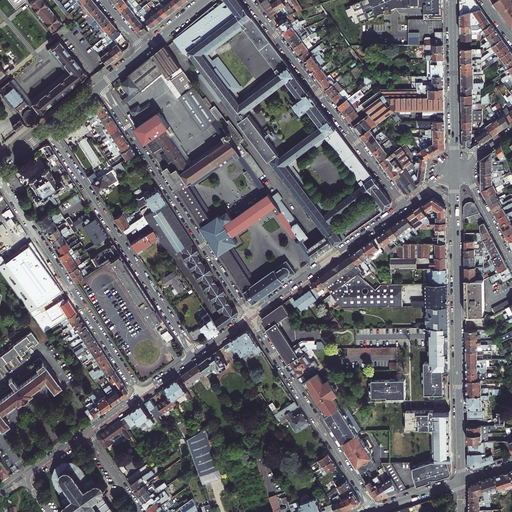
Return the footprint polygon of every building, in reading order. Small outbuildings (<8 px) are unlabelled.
[(37,14),(44,22),(43,22),(49,29),(52,32),(63,24),(60,20),(54,13),(54,14),(47,5),(48,5),(43,0),(32,0),(29,3),(31,7),(37,14)] [(82,9),(93,1),(92,0),(85,0),(79,5),(82,9)] [(127,0),(119,8),(122,12),(132,3),(131,1),(131,0),(127,0)] [(169,15),(177,9),(170,0),(169,2),(167,0),(163,0),(164,1),(162,2),(162,1),(159,3),(169,15)] [(181,6),(176,0),(169,0),(170,0),(177,9),(181,6)] [(244,8),(238,0),(225,0),(229,5),(227,7),(218,6),(215,8),(213,5),(176,34),(178,37),(175,39),(176,40),(181,47),(183,46),(187,51),(188,51),(189,52),(188,52),(203,71),(198,75),(219,102),(223,99),(240,121),(239,122),(269,162),(271,160),(322,228),(334,245),(335,246),(346,238),(333,221),(369,194),(371,192),(385,210),(391,205),(392,201),(380,186),(373,177),(372,177),(336,128),(329,119),(317,103),(315,100),(315,99),(311,94),(310,94),(309,91),(308,91),(295,76),(296,75),(289,66),(288,66),(252,17),(245,8),(244,8)] [(264,0),(261,3),(264,8),(270,4),(268,1),(267,0),(264,0)] [(277,0),(276,1),(281,9),(281,10),(282,9),(282,8),(286,6),(285,4),(283,1),(282,0),(277,0)] [(442,0),(364,0),(350,6),(351,7),(346,10),(349,17),(353,15),(356,24),(397,6),(424,6),(424,11),(424,20),(443,19),(443,10),(442,0)] [(460,18),(472,18),(474,18),(476,24),(478,24),(481,22),(487,17),(474,0),(460,0),(460,14),(460,18)] [(497,0),(492,4),(494,6),(498,9),(507,21),(508,20),(511,25),(511,2),(510,0),(497,0)] [(96,4),(93,1),(82,9),(86,13),(96,4)] [(276,12),(281,9),(276,1),(271,4),(276,12)] [(125,16),(137,6),(135,4),(134,5),(132,3),(122,12),(125,16)] [(169,15),(159,3),(155,6),(159,10),(165,18),(169,15)] [(89,17),(99,8),(96,4),(86,13),(89,17)] [(273,20),(278,18),(270,4),(264,8),(273,20)] [(128,19),(135,14),(137,12),(139,11),(137,8),(138,7),(137,6),(125,16),(128,19)] [(102,12),(99,8),(89,17),(92,21),(102,12)] [(161,21),(165,18),(159,10),(154,13),(161,21)] [(102,12),(92,21),(95,25),(106,16),(102,12)] [(157,24),(150,16),(147,13),(143,16),(145,19),(149,23),(153,28),(157,24)] [(157,24),(161,21),(154,13),(150,16),(157,24)] [(128,19),(132,24),(139,18),(135,14),(128,19)] [(276,24),(282,32),(299,21),(297,19),(291,23),(288,18),(289,17),(287,15),(285,16),(282,17),(283,19),(276,24)] [(106,16),(95,25),(97,27),(91,32),(92,33),(98,29),(109,20),(106,16)] [(478,24),(476,24),(473,24),(461,25),(461,32),(471,32),(471,38),(477,38),(477,39),(481,39),(481,38),(481,35),(481,34),(481,31),(492,23),(487,17),(481,22),(478,24)] [(135,27),(142,22),(139,18),(132,24),(135,27)] [(282,32),(286,37),(299,29),(297,27),(302,24),(305,22),(306,21),(305,19),(299,21),(282,32)] [(101,33),(112,24),(109,20),(98,29),(101,33)] [(138,32),(145,26),(142,22),(135,27),(138,32)] [(138,32),(141,35),(143,35),(153,28),(149,23),(147,24),(145,26),(138,32)] [(486,36),(496,29),(492,23),(481,31),(481,34),(481,35),(482,34),(485,37),(486,36)] [(115,28),(112,24),(101,33),(105,36),(115,28)] [(299,29),(286,37),(290,42),(301,34),(302,33),(301,31),(305,29),(305,28),(303,26),(299,29)] [(115,28),(105,36),(104,37),(106,40),(105,41),(106,42),(107,41),(110,38),(111,39),(112,39),(119,33),(115,28)] [(301,34),(290,42),(294,47),(310,35),(312,34),(309,29),(306,30),(309,34),(308,34),(307,33),(303,36),(301,34)] [(496,29),(486,36),(489,40),(498,33),(496,29)] [(315,32),(312,34),(310,35),(294,47),(300,56),(308,50),(308,49),(307,47),(311,43),(309,40),(317,35),(315,32)] [(433,48),(433,52),(444,52),(443,32),(435,32),(435,39),(431,39),(430,38),(426,38),(425,39),(425,45),(423,45),(423,48),(426,48),(427,49),(431,49),(432,48),(433,48)] [(471,32),(461,32),(461,41),(471,41),(471,38),(471,32)] [(409,33),(409,45),(420,45),(419,33),(409,33)] [(490,47),(502,38),(498,33),(489,40),(483,44),(481,45),(481,48),(481,52),(481,53),(484,51),(483,48),(488,44),(490,47)] [(122,51),(114,42),(112,39),(111,39),(110,38),(107,41),(109,44),(110,45),(112,47),(118,55),(122,51)] [(494,53),(506,44),(502,38),(490,47),(488,49),(490,52),(489,52),(482,57),(482,56),(481,56),(481,59),(481,62),(487,58),(494,53)] [(71,73),(32,104),(39,113),(45,108),(45,107),(77,81),(78,81),(86,75),(85,73),(85,72),(80,66),(80,67),(59,41),(50,48),(71,73)] [(501,57),(510,50),(506,44),(494,53),(496,56),(489,61),(487,58),(481,62),(481,64),(481,68),(481,71),(483,69),(494,61),(498,58),(501,57)] [(166,47),(165,45),(121,81),(122,83),(123,85),(123,86),(123,87),(123,88),(124,90),(126,92),(128,92),(129,92),(130,94),(131,94),(135,90),(137,93),(141,90),(164,71),(167,76),(181,96),(178,98),(201,130),(211,123),(221,138),(223,137),(224,139),(226,142),(210,153),(218,164),(234,153),(236,156),(247,170),(251,167),(249,165),(251,167),(253,170),(255,173),(257,176),(258,178),(264,174),(248,151),(247,152),(240,142),(244,139),(229,120),(227,122),(215,106),(210,109),(166,47)] [(300,56),(304,61),(312,55),(322,48),(319,45),(309,52),(308,50),(300,56)] [(118,55),(112,47),(108,51),(114,58),(118,55)] [(27,104),(29,106),(32,104),(71,73),(50,48),(47,50),(64,72),(30,100),(12,78),(9,81),(27,104)] [(461,48),(461,56),(472,56),(475,56),(475,52),(481,52),(481,48),(461,48)] [(511,52),(510,50),(501,57),(506,64),(511,59),(511,52)] [(108,51),(104,54),(110,61),(114,58),(108,51)] [(110,61),(104,54),(100,57),(104,62),(106,65),(110,61)] [(304,61),(309,67),(322,57),(320,54),(315,58),(312,55),(304,61)] [(321,68),(322,67),(320,65),(325,61),(322,57),(309,67),(314,74),(321,68)] [(444,59),(431,59),(431,71),(430,72),(430,74),(431,75),(432,76),(444,76),(444,59)] [(509,68),(511,66),(511,59),(506,64),(503,66),(504,69),(507,67),(507,66),(509,68)] [(510,78),(511,75),(511,66),(509,68),(505,71),(507,75),(502,78),(502,80),(503,82),(510,78)] [(327,76),(321,68),(314,74),(320,82),(327,76)] [(141,90),(144,93),(164,77),(165,79),(167,76),(164,71),(141,90)] [(462,88),(482,87),(484,86),(483,74),(474,75),(474,74),(461,74),(462,88)] [(167,76),(165,79),(178,98),(181,96),(167,76)] [(329,79),(327,76),(320,82),(326,90),(334,83),(332,79),(330,79),(329,79)] [(372,76),(364,76),(365,86),(374,79),(372,77),(372,76)] [(417,88),(444,88),(444,82),(433,82),(417,82),(417,79),(417,76),(412,76),(412,88),(417,88)] [(27,104),(9,81),(0,88),(0,89),(5,95),(13,105),(18,111),(27,104)] [(334,83),(326,90),(332,98),(341,91),(343,89),(337,81),(334,83)] [(365,92),(362,88),(351,96),(350,97),(347,99),(338,106),(342,111),(358,99),(357,98),(365,92)] [(377,123),(377,124),(395,111),(429,110),(445,110),(445,97),(418,97),(417,88),(381,89),(381,90),(362,104),(364,107),(365,108),(369,114),(367,115),(360,120),(353,126),(361,136),(370,129),(374,126),(377,123)] [(444,88),(417,88),(418,97),(445,97),(444,88)] [(120,102),(123,105),(138,93),(137,93),(135,90),(131,94),(130,94),(120,102)] [(347,99),(346,98),(341,91),(332,98),(338,106),(347,99)] [(462,95),(462,104),(476,104),(476,98),(482,98),(482,103),(489,103),(489,92),(487,94),(482,97),(482,94),(479,94),(472,94),(462,95)] [(13,105),(5,95),(2,97),(10,107),(13,105)] [(342,111),(346,116),(355,109),(353,106),(360,101),(359,99),(358,99),(342,111)] [(90,110),(102,103),(101,101),(97,101),(86,110),(87,112),(90,110)] [(105,107),(102,103),(90,110),(92,112),(88,115),(88,116),(85,118),(82,114),(79,116),(83,122),(93,115),(105,107)] [(130,111),(135,119),(152,107),(150,103),(141,109),(139,105),(130,111)] [(353,126),(360,120),(357,116),(359,115),(357,112),(361,110),(364,107),(362,104),(355,109),(346,116),(353,126)] [(490,118),(499,131),(505,127),(493,111),(489,105),(487,107),(492,114),(493,115),(490,118)] [(494,110),(493,111),(505,127),(510,124),(506,116),(505,115),(501,106),(497,108),(498,109),(495,112),(494,110)] [(105,107),(93,115),(95,117),(91,120),(92,122),(96,120),(108,112),(105,107)] [(25,111),(23,113),(22,116),(23,118),(23,119),(24,121),(25,122),(26,123),(27,123),(29,124),(31,124),(32,124),(32,123),(33,123),(35,122),(37,120),(37,119),(37,117),(37,115),(37,114),(36,113),(35,111),(34,111),(33,110),(31,109),(29,109),(27,110),(25,111)] [(482,120),(482,114),(482,110),(479,110),(473,111),(462,111),(462,121),(472,121),(477,121),(482,120)] [(108,112),(96,120),(98,122),(94,125),(95,127),(99,124),(111,117),(108,112)] [(253,302),(253,303),(254,303),(255,303),(255,302),(259,299),(260,299),(260,298),(261,298),(262,298),(263,297),(262,297),(266,295),(267,295),(266,294),(270,292),(271,292),(270,291),(274,289),(275,289),(274,288),(278,286),(279,286),(279,285),(282,283),(282,284),(283,283),(284,281),(284,282),(285,281),(296,273),(295,271),(287,261),(281,265),(276,269),(276,268),(275,269),(274,270),(273,271),(269,273),(268,274),(269,274),(265,276),(264,277),(261,279),(260,279),(261,280),(257,282),(256,282),(253,285),(229,248),(238,242),(234,236),(253,222),(245,210),(225,224),(219,215),(214,218),(211,220),(188,185),(214,167),(206,156),(193,165),(190,167),(176,147),(165,131),(170,128),(159,113),(142,124),(136,128),(169,178),(168,178),(171,182),(177,190),(179,189),(203,225),(201,227),(207,237),(212,245),(219,255),(221,253),(245,290),(244,291),(245,291),(248,294),(247,295),(250,299),(253,302)] [(486,126),(493,136),(499,131),(490,118),(487,113),(485,114),(489,119),(488,120),(490,123),(486,126)] [(114,121),(111,117),(99,124),(101,126),(97,129),(99,132),(102,129),(114,121)] [(24,125),(19,119),(19,120),(12,125),(11,126),(16,131),(16,132),(17,131),(24,125)] [(117,126),(114,121),(102,129),(104,131),(100,134),(102,136),(106,134),(117,126)] [(427,129),(445,129),(445,121),(423,121),(418,121),(418,124),(417,124),(417,129),(427,129)] [(361,136),(364,140),(374,134),(381,128),(377,124),(377,123),(374,126),(370,129),(361,136)] [(486,141),(493,136),(486,126),(486,125),(483,127),(485,130),(483,132),(481,133),(486,141)] [(109,139),(120,131),(117,126),(106,134),(107,136),(97,143),(98,146),(109,139)] [(478,139),(477,140),(476,141),(479,146),(486,141),(481,133),(483,132),(480,128),(481,127),(479,126),(478,128),(479,129),(479,130),(478,131),(478,133),(479,134),(476,136),(477,138),(478,139)] [(193,185),(236,156),(234,153),(218,164),(210,153),(226,142),(224,139),(191,162),(179,145),(181,144),(171,130),(170,128),(165,131),(176,147),(190,167),(193,165),(206,156),(214,167),(188,185),(211,220),(214,218),(193,185)] [(426,137),(431,137),(445,136),(445,129),(427,129),(416,129),(408,130),(413,137),(417,137),(419,137),(421,137),(426,137)] [(374,134),(364,140),(368,145),(384,133),(382,130),(377,134),(377,135),(376,136),(374,134)] [(123,136),(120,131),(109,139),(110,141),(107,143),(108,146),(112,143),(123,136)] [(386,136),(384,133),(368,145),(372,150),(381,144),(379,141),(380,140),(381,140),(386,136)] [(115,148),(126,140),(123,136),(112,143),(113,145),(110,148),(111,150),(115,148)] [(427,144),(425,142),(424,141),(422,142),(419,137),(417,137),(419,139),(420,141),(421,142),(421,143),(426,148),(427,147),(433,156),(438,153),(432,144),(429,146),(429,145),(427,144)] [(471,152),(479,146),(476,141),(472,143),(472,139),(463,140),(463,148),(471,152)] [(129,145),(126,140),(115,148),(116,150),(111,154),(112,156),(120,151),(129,145)] [(377,157),(386,150),(383,147),(384,146),(386,146),(392,143),(389,140),(382,145),(373,152),(377,157)] [(421,149),(428,159),(433,156),(427,147),(426,148),(421,143),(421,142),(420,141),(419,142),(420,143),(418,144),(421,149)] [(426,142),(425,142),(427,144),(429,145),(429,146),(432,144),(438,153),(445,149),(445,142),(434,143),(434,142),(428,142),(428,141),(426,141),(426,142)] [(45,154),(51,163),(53,161),(55,160),(56,161),(58,160),(55,155),(55,154),(52,149),(52,150),(49,145),(45,144),(43,146),(47,153),(45,154)] [(381,144),(372,150),(373,152),(382,145),(381,144)] [(129,145),(120,151),(123,155),(119,157),(119,158),(110,164),(112,167),(119,162),(134,152),(129,145)] [(502,145),(497,148),(499,155),(501,161),(504,160),(505,164),(508,164),(502,145)] [(406,167),(408,165),(412,162),(409,157),(402,146),(397,150),(392,154),(396,159),(399,164),(403,169),(398,173),(401,176),(403,179),(405,182),(408,185),(411,183),(415,188),(419,186),(406,167)] [(388,153),(386,150),(377,157),(381,162),(392,154),(397,150),(395,147),(390,151),(389,152),(388,153)] [(415,166),(426,168),(428,159),(421,149),(417,151),(420,157),(420,161),(416,161),(412,154),(409,157),(412,162),(415,166)] [(491,165),(497,164),(497,160),(493,160),(492,151),(481,159),(481,166),(491,165)] [(392,154),(381,162),(384,167),(396,159),(392,154)] [(396,159),(384,167),(388,172),(399,164),(396,159)] [(123,167),(119,162),(112,167),(115,172),(123,167)] [(403,169),(399,164),(388,172),(392,177),(398,173),(403,169)] [(481,166),(482,173),(502,170),(502,167),(498,167),(497,164),(491,165),(481,166)] [(412,170),(408,165),(406,167),(419,186),(423,183),(424,181),(425,178),(419,177),(418,172),(417,171),(414,167),(413,168),(414,169),(412,170)] [(419,177),(425,178),(426,168),(415,166),(414,167),(417,171),(418,172),(419,177)] [(251,167),(247,170),(247,171),(244,173),(251,182),(254,180),(254,181),(258,178),(257,176),(255,173),(253,170),(251,167)] [(29,181),(32,186),(33,188),(36,192),(32,195),(38,204),(49,197),(50,198),(56,195),(55,193),(65,187),(60,179),(59,180),(58,178),(55,180),(48,169),(29,181)] [(496,177),(501,176),(501,173),(503,173),(503,170),(502,170),(482,173),(482,179),(496,177)] [(98,178),(94,172),(87,176),(98,193),(120,178),(116,172),(108,177),(106,173),(98,178)] [(482,179),(482,190),(501,181),(500,179),(502,178),(501,176),(496,177),(482,179)] [(278,192),(272,197),(269,193),(261,182),(258,178),(254,181),(257,185),(265,196),(249,207),(257,220),(274,208),(278,214),(282,212),(298,235),(301,239),(303,241),(309,237),(281,200),(283,198),(278,192)] [(482,190),(486,197),(502,189),(500,185),(502,184),(502,182),(503,182),(502,180),(501,181),(482,190)] [(408,185),(401,189),(404,193),(408,194),(412,191),(408,185)] [(143,214),(165,200),(157,188),(150,192),(150,191),(147,190),(144,192),(144,195),(139,198),(136,197),(133,199),(136,203),(139,208),(144,204),(145,205),(146,204),(147,205),(140,210),(143,214)] [(487,200),(497,195),(503,192),(502,189),(486,197),(487,200)] [(369,194),(383,212),(385,210),(371,192),(369,194)] [(487,200),(490,205),(502,198),(508,195),(506,193),(505,193),(504,193),(500,196),(498,197),(497,195),(487,200)] [(432,198),(421,206),(426,214),(430,212),(429,210),(434,208),(439,211),(439,213),(439,217),(447,216),(447,208),(445,205),(434,198),(432,198)] [(490,205),(493,212),(511,202),(511,198),(503,202),(502,200),(503,200),(502,198),(490,205)] [(152,229),(164,247),(171,257),(182,250),(183,251),(180,253),(185,261),(188,259),(189,261),(186,263),(191,270),(194,268),(196,271),(193,273),(198,281),(201,279),(203,282),(200,284),(205,291),(208,290),(209,292),(207,294),(212,302),(214,300),(216,303),(213,305),(218,312),(221,310),(223,314),(213,321),(218,328),(225,324),(237,315),(237,311),(234,306),(231,308),(223,294),(225,293),(222,288),(220,285),(218,287),(210,275),(212,274),(205,263),(203,264),(197,254),(199,252),(194,245),(191,246),(190,245),(193,243),(165,200),(143,214),(149,224),(152,229)] [(464,206),(464,217),(470,215),(472,222),(483,219),(481,216),(474,202),(474,203),(471,201),(466,202),(466,203),(464,206)] [(511,202),(493,212),(497,219),(507,214),(504,209),(507,208),(511,206),(511,202)] [(117,223),(129,215),(126,211),(133,207),(132,205),(114,217),(117,223)] [(431,222),(428,217),(426,214),(421,206),(415,210),(424,223),(427,222),(431,222)] [(249,207),(245,210),(253,222),(257,220),(249,207)] [(418,229),(424,223),(415,210),(407,216),(416,230),(418,229)] [(497,219),(500,225),(510,220),(508,216),(510,215),(511,215),(511,216),(511,215),(511,210),(507,214),(497,219)] [(44,226),(62,214),(59,211),(52,216),(52,218),(51,218),(48,213),(39,219),(39,220),(39,221),(40,223),(41,223),(44,226)] [(69,216),(64,219),(66,221),(68,225),(70,228),(73,231),(74,233),(78,230),(77,229),(82,226),(94,244),(107,235),(101,227),(95,217),(92,219),(87,211),(72,221),(69,216)] [(282,212),(278,214),(276,215),(293,238),(296,236),(298,235),(282,212)] [(121,229),(140,217),(139,215),(132,220),(131,217),(134,215),(133,213),(129,215),(117,223),(121,229)] [(47,232),(48,233),(57,227),(54,223),(55,222),(56,222),(64,217),(62,214),(44,226),(45,229),(45,230),(46,232),(47,232)] [(149,224),(143,214),(140,217),(121,229),(125,235),(136,227),(138,231),(149,224)] [(401,220),(410,231),(413,230),(417,235),(420,235),(416,230),(407,216),(401,220)] [(500,225),(503,231),(511,226),(511,218),(510,220),(500,225)] [(410,231),(401,220),(396,223),(405,236),(407,239),(411,236),(413,236),(410,231)] [(405,236),(396,223),(392,227),(400,239),(405,236)] [(52,240),(70,228),(68,225),(61,229),(60,231),(59,231),(57,227),(48,233),(48,234),(49,237),(50,236),(52,240)] [(511,226),(503,231),(506,236),(511,233),(511,226)] [(392,239),(395,244),(398,242),(400,244),(400,246),(404,246),(404,243),(402,242),(400,239),(392,227),(390,228),(387,230),(386,231),(392,239)] [(56,246),(57,246),(65,241),(63,237),(64,236),(65,236),(73,231),(70,228),(52,240),(54,242),(54,243),(55,246),(56,246)] [(323,237),(331,247),(334,245),(322,228),(318,231),(323,237)] [(447,228),(436,229),(436,236),(439,236),(439,243),(447,243),(447,228)] [(164,247),(152,229),(130,243),(134,249),(154,236),(155,239),(162,249),(164,247)] [(483,240),(484,239),(492,236),(489,230),(484,232),(483,233),(481,233),(481,232),(477,233),(477,234),(482,234),(483,234),(484,236),(481,237),(477,237),(477,240),(480,240),(481,240),(483,240)] [(386,244),(392,239),(386,231),(385,231),(382,233),(382,234),(377,237),(381,242),(388,252),(390,252),(396,248),(398,247),(396,245),(391,249),(388,245),(386,244)] [(134,249),(137,253),(149,245),(148,244),(155,239),(154,236),(134,249)] [(485,247),(487,245),(495,241),(492,236),(484,239),(483,240),(481,240),(480,240),(480,243),(480,248),(481,248),(483,248),(485,247)] [(307,248),(315,258),(327,250),(331,247),(323,237),(319,240),(307,248)] [(363,247),(370,257),(371,256),(372,257),(374,255),(374,254),(375,254),(376,255),(383,250),(381,247),(379,248),(377,245),(378,244),(381,242),(377,237),(363,247)] [(303,241),(301,239),(295,242),(309,262),(310,263),(315,259),(315,258),(307,248),(303,241)] [(30,240),(0,259),(0,264),(33,244),(30,240)] [(59,250),(61,253),(70,247),(77,243),(75,240),(69,243),(69,244),(68,245),(65,241),(57,246),(57,247),(56,248),(58,250),(59,250)] [(464,240),(465,248),(475,248),(480,248),(480,243),(479,243),(479,245),(475,245),(475,240),(464,240)] [(100,262),(102,264),(109,259),(119,253),(113,243),(112,244),(111,241),(105,245),(107,247),(90,258),(93,262),(97,267),(98,267),(97,264),(100,262)] [(483,248),(483,254),(485,253),(490,251),(498,247),(495,241),(487,245),(485,247),(483,248)] [(404,246),(404,257),(417,257),(421,257),(447,256),(447,243),(408,243),(406,243),(404,243),(404,246)] [(0,270),(1,272),(3,276),(26,261),(29,259),(34,266),(33,267),(42,281),(43,280),(48,287),(44,289),(23,303),(30,312),(59,293),(63,290),(49,269),(47,266),(33,244),(0,264),(0,270)] [(61,261),(74,252),(76,251),(75,249),(73,251),(70,247),(61,253),(58,255),(61,261)] [(372,260),(370,257),(363,247),(358,251),(370,267),(371,269),(374,273),(375,272),(373,268),(373,267),(370,262),(372,260)] [(483,263),(488,260),(501,253),(498,247),(490,251),(492,255),(490,255),(486,257),(485,253),(483,254),(483,255),(483,263)] [(352,255),(360,267),(363,265),(366,270),(370,267),(358,251),(352,255)] [(61,261),(65,266),(77,258),(80,256),(79,255),(76,256),(74,252),(61,261)] [(161,318),(119,253),(109,259),(111,262),(110,263),(112,267),(114,266),(144,312),(142,313),(145,317),(146,316),(151,324),(161,318)] [(485,271),(490,269),(505,261),(501,253),(488,260),(490,263),(491,265),(484,269),(484,272),(485,271)] [(389,284),(381,284),(376,289),(359,275),(364,272),(360,267),(352,255),(321,277),(326,285),(332,293),(340,304),(342,307),(403,306),(403,284),(391,284),(389,284)] [(465,267),(476,266),(484,266),(483,263),(483,255),(465,256),(465,267)] [(447,256),(421,257),(421,260),(432,260),(432,264),(435,264),(435,268),(448,268),(448,264),(447,256)] [(417,257),(404,257),(398,257),(391,257),(391,269),(396,269),(417,269),(417,257)] [(68,271),(83,261),(82,260),(80,261),(77,258),(65,266),(68,271)] [(29,259),(26,261),(44,289),(48,287),(43,280),(42,281),(33,267),(34,266),(29,259)] [(68,271),(71,276),(82,269),(80,267),(86,263),(85,261),(83,261),(68,271)] [(487,278),(508,266),(505,261),(490,269),(492,272),(486,275),(486,273),(485,271),(484,272),(484,273),(484,276),(484,279),(487,278)] [(476,273),(476,266),(465,267),(465,279),(484,279),(484,276),(476,276),(476,273)] [(506,276),(511,273),(508,266),(487,278),(491,285),(500,280),(506,276)] [(71,276),(75,282),(90,272),(89,270),(86,272),(84,268),(82,269),(71,276)] [(448,268),(435,268),(432,268),(428,268),(428,283),(448,283),(448,268)] [(165,286),(171,282),(173,284),(172,284),(178,293),(185,288),(178,278),(178,277),(174,271),(161,279),(165,286)] [(500,280),(501,283),(511,277),(511,274),(511,273),(506,276),(500,280)] [(314,287),(317,292),(326,285),(321,277),(311,284),(314,287)] [(465,279),(466,315),(473,315),(485,315),(484,279),(465,279)] [(426,300),(418,301),(413,301),(413,303),(413,306),(427,306),(448,306),(448,283),(428,283),(427,283),(427,287),(427,295),(426,295),(425,296),(425,299),(426,300)] [(321,297),(319,295),(318,293),(317,292),(314,287),(304,294),(297,298),(295,295),(292,297),(297,305),(301,303),(304,308),(311,304),(321,297)] [(30,312),(32,315),(61,296),(59,293),(30,312)] [(332,293),(326,297),(331,305),(332,304),(334,307),(335,307),(340,304),(332,293)] [(40,325),(44,331),(67,316),(76,310),(65,294),(63,295),(70,305),(40,325)] [(495,313),(505,308),(511,304),(511,296),(492,308),(495,313)] [(304,353),(312,348),(317,348),(317,344),(315,344),(315,340),(308,340),(308,341),(303,341),(298,344),(297,343),(292,347),(276,322),(289,313),(283,304),(263,318),(269,327),(267,329),(289,363),(304,353)] [(511,304),(505,308),(511,318),(508,319),(507,321),(500,325),(501,327),(511,321),(511,304)] [(417,326),(417,327),(427,327),(449,327),(448,306),(427,306),(427,315),(425,316),(425,319),(427,321),(428,323),(426,323),(422,322),(418,322),(417,323),(417,326)] [(76,310),(67,316),(68,319),(62,323),(63,325),(63,326),(66,324),(79,315),(76,310)] [(207,312),(201,316),(205,321),(199,325),(199,327),(201,330),(202,329),(207,336),(218,328),(213,321),(207,312)] [(67,331),(69,329),(82,321),(79,315),(66,324),(68,326),(62,330),(63,331),(66,329),(67,331)] [(161,318),(151,324),(154,328),(163,321),(161,318)] [(82,321),(69,329),(71,331),(68,333),(69,334),(64,338),(64,339),(65,339),(85,325),(82,321)] [(89,331),(85,325),(65,339),(67,342),(76,336),(76,335),(79,333),(81,336),(89,331)] [(188,332),(193,339),(201,334),(196,327),(188,332)] [(449,327),(427,327),(428,362),(425,362),(425,394),(444,393),(444,369),(450,369),(449,327)] [(511,329),(501,336),(503,341),(511,335),(511,329)] [(246,330),(228,343),(234,352),(238,349),(242,355),(252,349),(255,353),(256,353),(257,353),(261,351),(261,350),(262,349),(250,331),(246,330)] [(0,372),(2,375),(8,371),(3,364),(9,359),(14,366),(21,362),(15,355),(19,352),(20,354),(25,351),(24,349),(32,343),(33,345),(38,341),(30,331),(8,347),(9,348),(5,351),(4,350),(0,353),(0,372)] [(84,341),(92,336),(89,331),(81,336),(68,344),(70,346),(73,345),(79,342),(80,340),(82,338),(84,341)] [(84,341),(81,343),(84,348),(96,341),(92,336),(84,341)] [(96,341),(84,348),(82,350),(84,353),(89,349),(90,351),(99,346),(96,341)] [(24,349),(25,351),(28,349),(30,352),(33,350),(31,347),(33,345),(32,343),(24,349)] [(223,346),(233,360),(237,357),(234,352),(228,343),(223,346)] [(491,343),(466,344),(467,359),(486,359),(492,359),(491,343)] [(102,351),(99,346),(90,351),(85,355),(87,357),(92,354),(93,356),(102,351)] [(356,347),(348,348),(348,355),(397,354),(397,347),(356,347)] [(227,364),(221,356),(222,356),(218,350),(213,354),(213,353),(209,356),(210,356),(205,360),(204,359),(199,363),(199,364),(206,375),(217,367),(219,370),(222,371),(227,367),(227,364)] [(102,351),(93,356),(86,361),(87,362),(89,362),(95,359),(96,361),(105,355),(102,351)] [(304,353),(289,363),(297,376),(307,370),(307,371),(308,370),(309,373),(318,367),(319,366),(315,360),(314,361),(311,363),(304,353)] [(98,363),(99,365),(107,360),(105,355),(96,361),(92,363),(94,366),(98,363)] [(92,377),(111,365),(107,360),(99,365),(101,368),(99,369),(98,369),(93,372),(93,373),(90,375),(92,377)] [(204,384),(210,380),(210,379),(206,375),(199,364),(182,376),(188,385),(199,377),(204,384)] [(0,398),(0,427),(2,429),(9,424),(1,413),(16,402),(17,404),(32,393),(30,391),(45,380),(53,391),(61,386),(45,365),(0,398)] [(114,369),(111,365),(92,377),(95,382),(99,379),(98,377),(102,375),(102,374),(104,372),(106,375),(114,369)] [(106,375),(107,376),(110,374),(111,376),(108,379),(111,382),(119,377),(114,369),(106,375)] [(315,375),(305,381),(309,388),(308,389),(321,410),(323,409),(327,415),(339,407),(333,397),(339,394),(329,379),(324,383),(321,378),(318,380),(315,375)] [(117,401),(122,397),(118,392),(117,391),(116,389),(113,391),(111,389),(112,388),(106,380),(105,381),(102,377),(101,378),(117,401)] [(111,382),(114,386),(116,384),(118,386),(115,388),(116,389),(124,384),(119,377),(111,382)] [(105,396),(111,405),(117,401),(101,378),(99,379),(101,383),(100,384),(106,392),(107,391),(108,394),(105,396)] [(170,395),(174,400),(183,394),(187,400),(191,396),(178,379),(165,388),(170,395)] [(372,380),(373,396),(388,396),(388,398),(406,397),(406,379),(372,380)] [(481,379),(467,380),(467,395),(493,394),(493,395),(496,395),(495,390),(499,390),(499,395),(501,395),(501,388),(489,389),(489,387),(481,387),(481,379)] [(102,411),(111,405),(105,396),(101,390),(95,395),(93,393),(93,392),(92,392),(91,393),(89,389),(90,388),(86,383),(85,383),(82,384),(94,400),(102,411)] [(116,389),(117,391),(120,388),(121,390),(118,392),(122,397),(127,394),(127,390),(124,384),(116,389)] [(493,394),(467,395),(468,418),(484,418),(484,410),(483,410),(483,407),(484,406),(484,403),(482,401),(482,399),(489,399),(489,398),(492,398),(493,397),(493,395),(493,394)] [(156,405),(151,398),(145,402),(157,418),(177,404),(174,400),(170,395),(165,398),(166,399),(162,402),(162,401),(156,405)] [(93,417),(102,411),(94,400),(85,406),(87,409),(88,410),(93,417)] [(278,419),(286,414),(290,411),(298,406),(295,401),(275,414),(278,419)] [(131,426),(132,428),(137,424),(139,427),(141,426),(143,429),(146,428),(148,427),(150,425),(155,422),(142,404),(120,420),(126,429),(131,426)] [(339,407),(357,434),(362,431),(345,404),(339,407)] [(341,444),(357,434),(339,407),(327,415),(325,416),(324,417),(341,444)] [(93,417),(88,410),(87,409),(84,411),(90,420),(93,417)] [(413,475),(417,486),(450,475),(452,472),(451,438),(451,434),(450,410),(441,410),(406,411),(407,431),(431,430),(431,460),(413,466),(413,468),(412,468),(413,475)] [(290,411),(286,414),(296,429),(308,422),(302,411),(294,416),(290,411)] [(495,419),(496,426),(504,425),(504,412),(497,412),(497,416),(496,416),(495,417),(495,418),(495,419)] [(132,436),(126,429),(120,420),(99,435),(99,439),(105,449),(114,442),(112,440),(123,432),(128,439),(132,436)] [(206,429),(207,433),(217,427),(215,423),(206,429)] [(194,428),(198,434),(202,431),(201,430),(203,426),(198,424),(194,428)] [(468,442),(488,441),(488,426),(468,426),(468,442)] [(201,478),(210,475),(200,445),(210,442),(209,440),(207,433),(206,429),(202,431),(198,434),(191,438),(188,440),(196,464),(201,478)] [(361,440),(357,434),(342,443),(357,467),(361,473),(376,464),(372,458),(373,457),(371,454),(369,451),(370,450),(369,449),(367,446),(367,445),(366,446),(362,439),(361,440)] [(494,446),(494,441),(488,441),(468,442),(469,454),(485,453),(485,445),(487,445),(489,447),(494,446)] [(200,445),(210,475),(220,471),(211,446),(210,442),(200,445)] [(342,443),(341,444),(360,474),(361,473),(357,467),(342,443)] [(392,449),(391,460),(403,461),(403,455),(396,454),(396,450),(392,449)] [(312,473),(323,466),(333,459),(329,453),(308,466),(312,473)] [(485,453),(469,454),(469,466),(472,468),(494,461),(492,455),(486,456),(486,455),(485,453)] [(333,459),(323,466),(325,470),(323,471),(325,473),(337,466),(333,459)] [(111,506),(108,501),(109,501),(108,500),(107,500),(104,495),(105,495),(104,494),(105,492),(107,493),(107,491),(106,491),(106,487),(107,487),(107,486),(106,486),(104,484),(105,483),(104,482),(103,483),(100,482),(100,481),(99,481),(99,482),(96,483),(95,482),(91,478),(92,477),(91,476),(90,477),(87,473),(86,472),(83,467),(82,466),(75,461),(75,460),(74,460),(74,461),(65,461),(65,460),(64,460),(64,461),(56,466),(55,466),(56,467),(53,475),(52,475),(51,476),(53,477),(55,485),(54,485),(55,486),(59,491),(58,491),(59,492),(63,496),(61,497),(62,499),(62,498),(65,503),(66,504),(64,506),(63,506),(62,507),(63,508),(64,511),(62,511),(116,511),(115,511),(112,507),(112,506),(112,505),(111,506)] [(406,489),(390,462),(382,463),(391,478),(400,491),(406,489)] [(131,484),(153,469),(149,463),(127,479),(131,484)] [(136,491),(149,482),(146,479),(160,469),(158,465),(153,469),(131,484),(136,491)] [(14,467),(9,470),(13,475),(17,471),(14,467)] [(498,492),(499,492),(500,494),(501,493),(502,494),(504,495),(505,494),(507,494),(507,492),(508,491),(507,490),(507,489),(511,487),(511,476),(510,471),(496,476),(498,492)] [(331,497),(328,492),(326,494),(330,500),(333,498),(336,496),(338,495),(341,493),(344,491),(346,490),(347,489),(348,489),(351,487),(343,476),(334,482),(339,490),(334,493),(335,494),(331,497)] [(498,492),(496,476),(481,481),(484,493),(485,500),(488,509),(491,509),(489,495),(498,492)] [(377,484),(385,496),(390,495),(382,483),(379,477),(374,480),(374,481),(375,482),(378,480),(379,482),(377,484)] [(391,478),(382,483),(390,495),(400,491),(391,478)] [(136,491),(139,496),(149,489),(147,487),(153,483),(153,482),(151,483),(149,481),(149,482),(136,491)] [(479,494),(484,493),(481,481),(471,484),(469,487),(469,500),(482,500),(482,498),(480,498),(479,494)] [(149,489),(139,496),(144,502),(157,492),(164,488),(166,487),(168,485),(165,482),(157,488),(153,483),(147,487),(149,489)] [(378,498),(385,496),(377,484),(376,484),(374,485),(373,486),(373,485),(369,488),(375,497),(378,498)] [(360,502),(351,487),(348,489),(351,495),(349,496),(356,506),(359,505),(360,502)] [(144,502),(147,507),(168,493),(165,490),(159,494),(157,492),(144,502)] [(356,506),(349,496),(347,497),(344,491),(341,493),(345,498),(351,508),(356,506)] [(150,511),(151,511),(171,498),(168,493),(147,507),(150,511)] [(274,511),(291,511),(289,504),(287,497),(282,498),(281,500),(282,503),(284,504),(286,504),(287,508),(281,510),(276,495),(269,497),(274,511)] [(337,511),(333,504),(332,504),(324,506),(326,510),(324,510),(323,508),(322,509),(318,497),(310,499),(310,497),(309,496),(307,496),(305,495),(303,496),(302,498),(301,499),(301,501),(303,505),(299,506),(300,511),(337,511)] [(344,510),(351,508),(345,498),(342,500),(338,495),(336,496),(344,510)] [(162,511),(168,508),(174,504),(172,501),(176,498),(174,496),(171,498),(151,511),(162,511)] [(337,511),(338,511),(344,510),(336,496),(333,498),(336,502),(333,504),(337,511)] [(199,511),(197,505),(194,497),(186,503),(183,505),(181,507),(185,511),(184,511),(199,511)] [(488,509),(485,500),(482,500),(469,500),(469,509),(488,509)]
